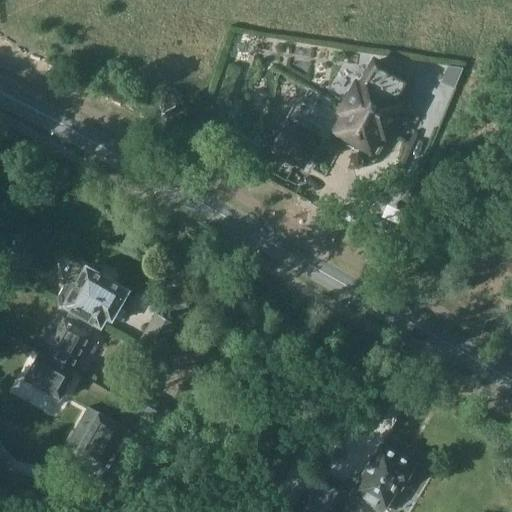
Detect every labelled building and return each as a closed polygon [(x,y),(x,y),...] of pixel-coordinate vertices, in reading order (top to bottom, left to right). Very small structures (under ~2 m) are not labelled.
[(358,84),(342,111),(346,113),(337,131),(346,136),(343,142),(359,151),(362,145),(372,150),(382,133),(386,135),(401,108),(397,106),(411,81),(376,61),(362,86),(358,84)] [(444,77),(457,83),(463,68),(449,66),(444,77)] [(317,138),(290,123),(275,149),(302,164),(317,138)] [(0,268),(6,272),(13,259),(0,252),(0,268)] [(72,309),(71,309),(95,322),(102,326),(108,316),(113,319),(114,317),(120,320),(126,310),(120,307),(130,290),(88,266),(77,284),(73,282),(66,283),(59,296),(61,303),(72,309)] [(71,369),(73,365),(71,364),(75,357),(77,358),(91,334),(89,333),(95,322),(71,309),(65,320),(64,319),(57,333),(51,334),(47,341),(49,347),(45,354),(44,355),(71,369)] [(175,325),(156,314),(138,346),(157,357),(175,325)] [(76,372),(71,369),(44,355),(45,354),(41,352),(26,378),(37,384),(38,390),(45,394),(51,392),(61,398),(69,384),(67,383),(71,376),(73,377),(76,372)] [(139,392),(133,402),(153,414),(159,404),(139,392)] [(124,427),(99,413),(78,450),(103,464),(124,427)] [(412,470),(415,464),(410,461),(409,458),(404,455),(400,456),(382,445),(367,471),(364,471),(351,494),(381,511),(397,486),(400,488),(405,481),(409,480),(413,474),(412,470)] [(291,462),(269,449),(251,481),(283,500),(295,479),(285,472),(291,462)] [(330,511),(344,489),(320,475),(298,511),(330,511)]
